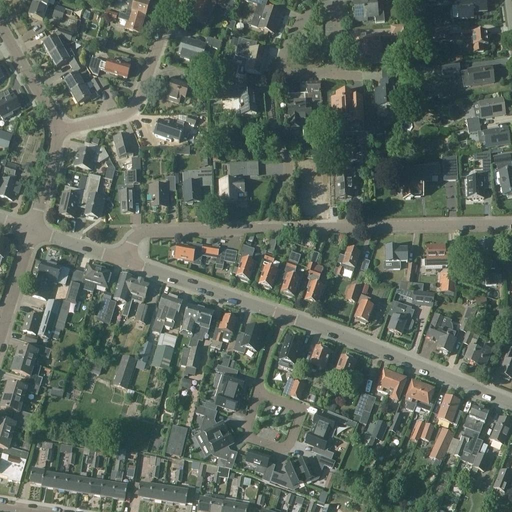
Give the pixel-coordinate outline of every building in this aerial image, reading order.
[(50,0),(34,0),(33,5),(46,10),(50,0)] [(134,1),(132,0),(127,0),(126,5),(128,6),(126,11),(130,12),(145,17),(149,5),(134,1)] [(215,4),(206,0),(199,0),(191,18),(205,25),(215,4)] [(229,0),(216,0),(219,1),(226,5),(224,9),(232,13),(235,3),(229,0)] [(239,0),(240,1),(244,2),(257,7),(264,9),(265,9),(268,1),(264,0),(239,0)] [(360,0),(361,3),(353,4),(355,23),(367,21),(366,19),(374,18),(375,24),(384,23),(382,7),(381,7),(376,8),(375,0),(360,0)] [(411,26),(411,30),(418,29),(417,15),(417,14),(415,0),(407,0),(410,26),(411,26)] [(461,0),(462,5),(458,5),(458,20),(472,20),(472,13),(486,13),(486,10),(488,10),(487,2),(486,2),(485,0),(461,0)] [(226,5),(219,1),(216,5),(224,9),(226,5)] [(46,10),(33,5),(28,17),(42,22),(46,10)] [(56,7),(54,12),(64,15),(66,10),(56,7)] [(253,16),(250,27),(258,30),(273,35),(281,14),(266,9),(265,9),(264,9),(261,19),(253,16)] [(105,11),(103,18),(103,19),(115,23),(117,15),(105,11)] [(120,13),(118,20),(126,23),(124,30),(139,34),(145,17),(130,12),(126,11),(125,15),(120,13)] [(64,15),(54,12),(52,19),(61,22),(64,15)] [(50,25),(62,30),(65,24),(53,19),(50,25)] [(236,27),(231,25),(228,34),(233,35),(236,27)] [(409,39),(407,26),(390,27),(391,37),(398,36),(399,42),(409,41),(409,39)] [(70,42),(73,36),(58,30),(55,37),(70,43),(70,42)] [(450,30),(449,30),(434,30),(435,45),(450,44),(450,35),(450,30)] [(487,32),(478,33),(478,31),(461,32),(462,40),(472,39),(473,47),(473,54),(484,53),(483,46),(488,46),(487,32)] [(378,36),(351,38),(352,52),(358,51),(359,64),(371,63),(373,65),(381,64),(383,62),(383,58),(380,55),(377,56),(376,50),(380,49),(378,36)] [(49,57),(62,50),(55,38),(43,46),(49,57)] [(183,38),(178,55),(180,56),(179,58),(190,61),(189,63),(199,66),(200,62),(201,62),(202,60),(207,62),(211,49),(219,51),(221,43),(207,39),(205,45),(200,44),(200,42),(195,41),(195,42),(183,38)] [(267,53),(255,50),(257,44),(238,40),(238,41),(237,47),(237,48),(235,58),(247,60),(245,67),(241,66),(239,67),(237,75),(238,77),(244,78),(245,77),(246,73),(261,76),(264,63),(265,63),(267,53)] [(86,47),(84,50),(84,54),(86,55),(90,55),(93,51),(92,48),(89,46),(86,47)] [(65,55),(62,50),(49,57),(56,69),(74,59),(70,52),(65,55)] [(79,57),(78,58),(68,64),(71,70),(82,63),(81,60),(79,57)] [(108,61),(107,64),(92,59),(88,69),(92,76),(98,77),(99,71),(126,80),(130,68),(129,67),(130,62),(123,60),(121,65),(108,61)] [(86,69),(82,63),(71,70),(74,75),(86,69)] [(440,66),(442,75),(460,72),(458,63),(440,66)] [(467,72),(470,87),(493,84),(491,68),(467,72)] [(393,70),(394,79),(411,78),(411,69),(393,70)] [(206,77),(205,76),(194,72),(191,81),(198,83),(197,87),(202,89),(206,89),(206,77)] [(212,73),(208,85),(217,88),(221,76),(212,73)] [(79,76),(77,77),(77,75),(64,83),(71,94),(83,87),(80,81),(82,80),(79,76)] [(97,80),(97,79),(90,83),(96,94),(103,90),(97,80)] [(98,80),(97,80),(103,90),(109,87),(106,82),(98,80)] [(386,110),(386,107),(395,107),(393,81),(380,82),(380,90),(375,91),(376,108),(377,108),(377,111),(379,112),(385,112),(386,110)] [(185,100),(187,94),(187,93),(192,95),(194,87),(179,82),(178,85),(172,83),(166,101),(178,105),(180,98),(185,100)] [(306,83),(307,95),(286,96),(287,114),(289,114),(290,129),(300,129),(299,127),(303,127),(302,124),(310,124),(310,108),(308,108),(308,103),(313,103),(313,95),(319,95),(319,83),(306,83)] [(87,85),(83,87),(71,94),(77,106),(90,99),(89,97),(91,97),(89,92),(87,93),(86,93),(90,91),(87,85)] [(256,93),(247,94),(247,89),(220,91),(221,103),(240,102),(241,116),(256,115),(256,107),(257,107),(256,93)] [(350,128),(363,127),(361,98),(352,99),(352,93),(336,94),(336,99),(331,99),(332,117),(337,117),(337,120),(342,119),(350,119),(350,128)] [(1,99),(0,97),(0,117),(2,122),(13,117),(11,114),(20,110),(17,104),(13,97),(11,99),(6,101),(3,103),(1,99)] [(478,104),(481,120),(504,116),(502,100),(478,104)] [(421,117),(416,112),(410,118),(414,123),(421,117)] [(188,117),(187,120),(185,123),(185,124),(195,127),(197,120),(188,117)] [(27,118),(25,125),(30,127),(33,119),(27,118)] [(475,119),(465,121),(467,128),(479,126),(478,120),(475,121),(475,119)] [(154,129),(152,136),(154,136),(154,137),(171,143),(171,141),(179,144),(183,130),(182,129),(183,125),(174,122),(172,126),(170,125),(165,123),(165,124),(159,122),(156,129),(154,129)] [(479,126),(467,128),(468,135),(477,134),(480,133),(479,126)] [(483,133),(486,149),(509,145),(507,129),(483,133)] [(128,136),(113,139),(118,159),(133,155),(128,136)] [(399,137),(384,137),(385,149),(399,149),(399,137)] [(474,139),(477,156),(483,155),(479,138),(474,139)] [(364,152),(370,145),(372,144),(368,140),(360,148),(364,152)] [(88,145),(86,153),(78,151),(77,154),(76,153),(75,159),(76,159),(74,167),(91,171),(93,162),(99,164),(108,157),(104,149),(88,145)] [(324,149),(317,150),(317,157),(317,159),(325,159),(325,149),(324,149)] [(511,164),(510,155),(493,158),(494,167),(511,164)] [(365,158),(361,159),(361,160),(362,166),(371,165),(371,158),(370,158),(365,158)] [(133,160),(131,160),(131,167),(131,173),(140,172),(140,159),(133,160)] [(456,159),(442,160),(443,183),(457,182),(456,159)] [(482,170),(490,170),(490,162),(482,162),(482,170)] [(246,165),(230,166),(236,166),(237,178),(241,177),(246,177),(246,165)] [(6,166),(3,174),(9,176),(14,178),(14,177),(17,170),(16,170),(6,166)] [(408,169),(399,170),(400,184),(403,184),(403,200),(412,200),(412,197),(422,197),(422,186),(423,186),(423,183),(429,183),(429,175),(438,175),(438,168),(423,169),(408,169)] [(344,174),(344,177),(336,177),(337,199),(351,199),(351,191),(355,191),(355,169),(344,170),(344,174)] [(374,170),(369,175),(372,179),(378,174),(374,170)] [(511,171),(501,173),(504,196),(506,196),(507,199),(511,197),(511,171)] [(140,172),(131,173),(132,185),(140,185),(140,172)] [(203,173),(188,174),(189,185),(183,185),(184,204),(200,203),(199,187),(204,187),(203,173)] [(483,173),(482,173),(475,173),(475,178),(467,178),(467,200),(483,200),(483,192),(483,173)] [(2,179),(0,184),(0,197),(12,202),(14,194),(17,184),(14,183),(16,177),(14,177),(14,178),(9,176),(7,181),(2,179)] [(83,199),(83,201),(88,202),(86,211),(85,216),(88,217),(88,218),(93,220),(94,218),(97,219),(102,199),(96,198),(100,179),(100,178),(89,176),(88,180),(85,192),(83,199)] [(80,178),(77,191),(85,192),(88,180),(80,178)] [(167,187),(151,187),(152,209),(154,209),(154,211),(159,211),(159,209),(167,209),(167,193),(175,192),(175,178),(166,179),(167,187)] [(237,183),(220,183),(221,203),(236,202),(236,201),(236,194),(243,194),(243,182),(241,182),(237,183)] [(125,187),(118,188),(118,193),(118,204),(120,204),(121,215),(133,215),(132,193),(132,187),(125,187)] [(63,194),(60,207),(58,216),(73,220),(74,220),(76,208),(78,198),(79,197),(83,199),(85,192),(77,191),(65,188),(63,195),(63,194)] [(494,265),(494,264),(492,245),(475,246),(477,265),(487,264),(488,270),(494,270),(494,265)] [(200,257),(216,260),(218,251),(219,251),(219,250),(212,248),(211,250),(188,246),(187,249),(176,247),(174,260),(184,262),(184,263),(192,265),(194,256),(200,257)] [(240,266),(236,278),(238,279),(241,280),(240,282),(247,284),(248,282),(252,272),(253,273),(254,269),(256,265),(249,262),(253,251),(243,247),(239,259),(240,259),(238,266),(240,266)] [(426,261),(423,261),(424,269),(448,268),(448,262),(449,262),(448,250),(444,250),(444,247),(426,248),(426,261)] [(402,248),(385,248),(385,264),(399,264),(399,263),(407,263),(406,250),(402,250),(402,248)] [(338,269),(336,276),(337,276),(341,278),(343,271),(352,274),(354,270),(360,255),(347,250),(344,258),(340,257),(337,264),(340,266),(339,268),(339,269),(338,269)] [(218,251),(216,260),(215,266),(216,266),(222,267),(223,263),(225,252),(219,251),(218,251)] [(265,255),(262,265),(263,266),(263,264),(271,267),(271,265),(272,265),(275,258),(265,255)] [(40,271),(32,297),(45,302),(49,291),(46,290),(48,283),(51,284),(56,285),(56,284),(64,287),(69,272),(61,270),(61,269),(43,263),(40,271)] [(285,281),(281,293),(285,295),(284,297),(292,300),(292,299),(293,298),(296,288),(298,289),(302,277),(294,275),(295,271),(297,266),(287,263),(284,273),(285,274),(282,281),(285,281)] [(262,275),(259,286),(264,288),(263,289),(269,291),(269,289),(271,290),(274,280),(276,281),(279,273),(270,270),(271,267),(263,264),(263,266),(260,274),(262,275)] [(308,291),(304,302),(310,304),(310,305),(315,307),(315,306),(318,306),(321,297),(322,298),(325,289),(317,286),(322,269),(322,267),(315,265),(315,267),(309,265),(308,264),(305,276),(308,277),(307,281),(309,282),(306,290),(308,291)] [(408,265),(407,276),(413,277),(415,269),(415,266),(408,265)] [(83,282),(81,287),(82,287),(81,291),(93,294),(95,286),(99,270),(87,267),(83,282)] [(365,280),(369,270),(362,267),(358,277),(365,280)] [(99,270),(95,286),(107,289),(112,274),(99,270)] [(443,294),(453,295),(455,295),(456,277),(440,275),(439,285),(441,285),(440,294),(443,294)] [(496,286),(495,276),(495,275),(484,276),(485,287),(496,286)] [(406,280),(405,284),(412,285),(413,277),(407,276),(406,280)] [(121,277),(115,296),(114,300),(117,302),(126,304),(128,296),(133,281),(121,277)] [(133,281),(128,296),(127,300),(141,304),(142,300),(144,300),(144,299),(146,298),(147,295),(146,294),(148,285),(133,281)] [(66,298),(65,302),(65,303),(71,305),(75,306),(76,301),(78,301),(82,287),(75,285),(74,284),(74,287),(69,286),(69,287),(66,297),(66,298)] [(347,288),(344,299),(355,303),(359,292),(347,288)] [(413,292),(413,293),(411,306),(432,309),(434,295),(413,292)] [(104,323),(113,295),(104,293),(98,313),(106,315),(104,322),(104,323)] [(114,300),(115,296),(113,295),(104,323),(110,324),(116,304),(117,302),(114,300)] [(159,311),(161,311),(158,322),(154,333),(160,335),(163,324),(164,324),(163,327),(164,328),(173,299),(164,296),(159,311)] [(357,303),(360,304),(354,319),(355,319),(355,322),(365,326),(366,324),(367,324),(373,310),(368,307),(371,300),(360,296),(357,303)] [(182,302),(173,299),(164,328),(172,330),(177,317),(182,302)] [(65,303),(65,302),(61,301),(59,305),(48,302),(44,314),(57,318),(58,313),(65,315),(68,316),(71,305),(65,303)] [(391,304),(387,316),(392,318),(387,332),(394,334),(394,336),(398,337),(399,336),(401,337),(403,330),(409,332),(411,331),(413,324),(412,322),(408,321),(406,322),(411,310),(406,308),(396,305),(392,303),(391,304)] [(133,322),(144,325),(149,308),(139,305),(133,322)] [(196,327),(201,310),(189,306),(184,323),(195,327),(196,327)] [(467,309),(463,320),(472,323),(476,313),(476,312),(467,309)] [(191,339),(188,348),(191,349),(196,350),(198,341),(200,342),(202,334),(201,334),(202,329),(209,331),(214,313),(201,310),(196,327),(195,327),(192,339),(191,338),(191,339)] [(57,318),(44,314),(37,337),(39,337),(49,341),(53,329),(63,332),(68,316),(58,313),(57,318)] [(35,337),(40,321),(27,317),(22,333),(35,337)] [(219,331),(218,335),(223,337),(225,333),(232,335),(236,321),(225,317),(222,325),(221,325),(219,331)] [(434,317),(426,338),(439,343),(442,336),(443,332),(440,330),(444,320),(434,317)] [(439,343),(436,351),(449,356),(455,341),(457,334),(452,332),(451,326),(450,326),(451,323),(444,320),(440,330),(443,332),(442,336),(439,343)] [(472,323),(463,320),(458,332),(466,335),(467,333),(472,323)] [(510,327),(497,320),(493,328),(507,334),(510,327)] [(260,341),(264,330),(257,328),(256,331),(248,329),(245,337),(238,335),(233,352),(243,355),(245,350),(255,353),(259,341),(260,341)] [(466,335),(462,345),(469,348),(464,361),(477,366),(484,370),(492,351),(484,348),(483,351),(475,348),(469,345),(473,335),(467,333),(466,335)] [(23,344),(35,348),(35,347),(38,340),(26,336),(23,344)] [(175,341),(160,337),(152,367),(167,371),(175,341)] [(278,367),(298,374),(304,357),(297,354),(300,346),(292,343),(293,340),(286,338),(283,349),(284,350),(280,361),(278,367)] [(212,341),(210,349),(220,352),(222,344),(221,344),(215,342),(212,341)] [(144,343),(137,363),(146,365),(152,346),(144,343)] [(34,353),(33,353),(19,348),(17,353),(16,353),(13,360),(33,366),(36,355),(48,359),(50,352),(35,347),(35,348),(34,353)] [(181,360),(180,367),(186,368),(188,361),(191,349),(188,348),(187,351),(184,350),(181,360)] [(505,360),(505,362),(499,376),(504,378),(503,380),(508,382),(509,380),(510,381),(511,376),(511,349),(509,348),(504,359),(505,360)] [(188,361),(186,368),(197,371),(198,371),(202,351),(196,350),(191,349),(188,361)] [(310,366),(311,366),(309,370),(315,372),(317,369),(324,371),(326,365),(328,359),(330,354),(316,349),(310,366)] [(86,358),(83,366),(89,367),(92,359),(86,358)] [(122,358),(112,387),(126,391),(136,362),(122,358)] [(331,367),(329,373),(335,375),(349,380),(355,364),(341,358),(339,364),(339,363),(337,369),(331,367)] [(13,360),(11,367),(13,368),(11,373),(26,378),(24,384),(40,388),(42,380),(42,379),(38,378),(41,369),(33,366),(13,360)] [(88,374),(89,374),(98,377),(101,366),(92,363),(88,374)] [(216,372),(216,373),(222,375),(217,390),(238,397),(240,392),(241,392),(242,390),(244,391),(245,385),(244,385),(244,382),(226,376),(228,370),(227,370),(221,368),(218,367),(218,368),(217,371),(216,372)] [(186,369),(184,377),(187,378),(188,376),(190,376),(194,377),(196,371),(186,369)] [(383,374),(377,389),(376,392),(387,396),(394,378),(383,374)] [(394,378),(387,396),(386,398),(397,402),(404,382),(394,378)] [(183,380),(181,388),(186,390),(189,381),(183,380)] [(289,398),(298,402),(304,387),(295,383),(293,388),(289,398)] [(24,384),(22,389),(8,385),(6,390),(5,389),(2,397),(22,403),(25,392),(37,396),(40,388),(24,384)] [(405,402),(404,404),(407,405),(405,410),(413,413),(415,408),(422,389),(411,385),(405,402)] [(286,386),(282,395),(289,398),(293,388),(286,386)] [(422,389),(415,408),(425,411),(424,414),(422,414),(419,423),(425,425),(430,413),(426,412),(427,410),(433,393),(422,389)] [(64,392),(57,390),(55,397),(62,399),(64,392)] [(207,403),(205,410),(206,410),(214,413),(215,413),(217,407),(235,413),(235,410),(237,411),(239,405),(237,405),(238,403),(237,402),(238,397),(217,390),(213,405),(207,403)] [(361,395),(354,415),(361,418),(369,397),(361,395)] [(22,403),(2,397),(0,404),(2,404),(0,409),(15,414),(13,420),(28,425),(31,416),(19,412),(22,403)] [(361,418),(359,424),(366,427),(370,415),(375,400),(369,397),(361,418)] [(444,398),(436,421),(450,426),(451,425),(456,427),(461,414),(457,412),(460,403),(445,398),(444,398)] [(454,456),(454,457),(460,460),(462,453),(464,454),(467,445),(480,410),(473,407),(468,419),(467,418),(463,429),(465,430),(463,435),(462,435),(459,443),(454,456)] [(198,408),(195,416),(204,418),(206,410),(205,410),(204,410),(198,408)] [(488,413),(480,410),(467,445),(464,454),(471,457),(472,455),(477,456),(478,455),(483,443),(477,441),(479,435),(479,436),(483,425),(484,425),(488,413)] [(314,417),(312,422),(314,423),(313,425),(314,426),(312,430),(332,438),(337,424),(345,427),(345,426),(347,421),(337,416),(334,422),(317,415),(316,417),(314,417)] [(395,415),(391,425),(398,428),(402,418),(395,415)] [(206,419),(204,418),(201,428),(204,433),(201,435),(203,439),(206,438),(209,444),(227,434),(225,431),(227,430),(224,424),(222,425),(221,424),(215,427),(213,424),(214,422),(206,419)] [(511,424),(499,419),(490,441),(492,442),(497,444),(497,446),(492,456),(503,460),(511,439),(507,437),(511,426),(511,424)] [(13,420),(11,425),(0,421),(0,435),(10,439),(14,429),(26,432),(28,425),(13,420)] [(418,423),(411,440),(417,443),(425,425),(419,423),(418,423)] [(426,425),(425,426),(420,440),(428,443),(434,428),(426,425)] [(375,427),(374,428),(372,434),(371,438),(381,442),(386,431),(375,427)] [(308,437),(306,436),(304,442),(306,443),(305,445),(322,452),(320,457),(331,461),(333,456),(326,453),(332,438),(312,430),(310,435),(309,435),(308,437)] [(442,430),(435,444),(447,449),(453,436),(442,430)] [(172,432),(166,455),(179,458),(184,436),(172,432)] [(229,439),(227,434),(209,444),(212,451),(209,452),(212,456),(214,455),(217,460),(227,463),(230,453),(227,452),(226,449),(232,445),(232,444),(233,443),(231,438),(229,439)] [(10,439),(0,435),(0,449),(4,450),(2,455),(26,462),(28,455),(7,448),(10,439)] [(166,448),(169,439),(162,437),(160,446),(166,448)] [(375,440),(371,438),(370,442),(369,444),(367,448),(371,450),(375,440)] [(447,449),(435,444),(428,458),(435,461),(431,470),(437,472),(441,464),(447,449)] [(225,468),(224,470),(229,471),(232,472),(237,455),(230,452),(230,453),(227,463),(225,468)] [(246,463),(257,467),(255,474),(263,476),(264,476),(269,458),(249,452),(246,463)] [(0,477),(8,479),(7,481),(19,484),(26,462),(2,455),(1,461),(0,461),(0,477)] [(478,455),(477,456),(472,469),(483,474),(489,460),(478,455)] [(299,463),(295,465),(304,484),(310,481),(311,484),(312,484),(316,482),(315,479),(320,477),(323,467),(324,467),(314,463),(313,466),(310,467),(306,460),(305,461),(304,459),(299,461),(299,463)] [(324,467),(323,467),(332,471),(335,463),(326,460),(324,467)] [(281,477),(278,487),(287,491),(293,488),(294,491),(298,489),(297,486),(304,484),(295,465),(291,467),(290,465),(285,468),(286,469),(284,470),(288,477),(284,478),(281,477)] [(199,471),(197,478),(203,479),(204,479),(205,473),(206,468),(199,467),(199,469),(199,471)] [(42,487),(43,476),(44,474),(31,472),(29,485),(42,487)] [(510,476),(500,472),(492,490),(503,494),(510,476)] [(115,487),(113,500),(124,502),(126,489),(121,488),(123,474),(121,474),(117,473),(115,487)] [(80,474),(79,481),(77,495),(89,496),(91,483),(85,482),(86,475),(80,474)] [(329,474),(326,482),(332,485),(335,476),(329,474)] [(43,476),(42,487),(41,489),(53,491),(55,478),(43,476)] [(264,476),(263,476),(262,482),(269,485),(271,479),(264,476)] [(91,483),(89,496),(101,498),(103,485),(104,478),(96,477),(95,484),(94,484),(91,483)] [(67,480),(55,478),(53,491),(65,493),(67,480)] [(79,481),(67,480),(65,493),(77,495),(79,481)] [(115,487),(103,485),(101,498),(113,500),(115,487)] [(150,501),(152,488),(140,486),(138,499),(150,501)] [(164,490),(152,488),(150,501),(161,503),(164,490)] [(175,492),(164,490),(161,503),(173,505),(175,492)] [(187,493),(175,492),(173,505),(185,507),(187,493)] [(363,495),(361,501),(368,504),(370,498),(363,495)] [(212,497),(211,503),(209,511),(221,511),(223,505),(224,499),(212,497)] [(265,498),(258,497),(256,506),(262,507),(265,498)] [(224,499),(223,505),(221,511),(234,511),(235,507),(230,506),(231,500),(224,499)] [(209,511),(211,503),(199,500),(197,511),(209,511)] [(235,507),(234,511),(246,511),(247,509),(242,508),(243,502),(236,501),(235,507)]
